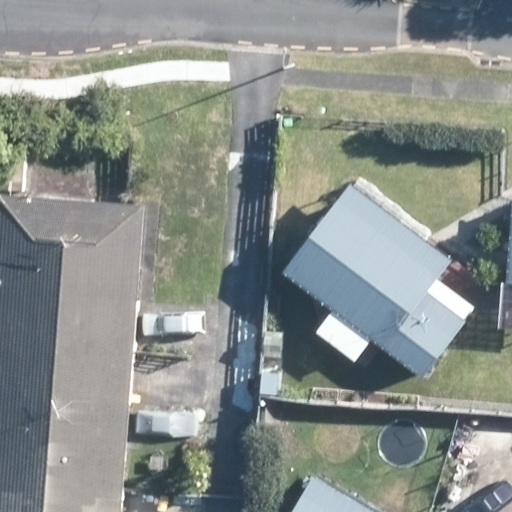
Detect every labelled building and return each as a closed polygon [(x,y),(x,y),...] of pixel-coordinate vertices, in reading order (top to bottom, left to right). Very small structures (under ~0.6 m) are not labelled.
[(189,180),(170,153),(150,167),(168,194),(189,180)] [(462,251),(436,232),(360,177),(296,268),(360,315),(374,324),(435,369),(445,355),(476,312),(438,283),(455,260),(457,257),(462,251)] [(154,197),(97,191),(9,185),(4,241),(0,292),(0,336),(142,348),(146,300),(154,197)] [(134,442),(142,348),(0,336),(0,471),(131,482),(134,442)] [(402,511),(328,468),(301,511),(402,511)] [(128,511),(131,488),(131,482),(0,471),(0,511),(128,511)]
